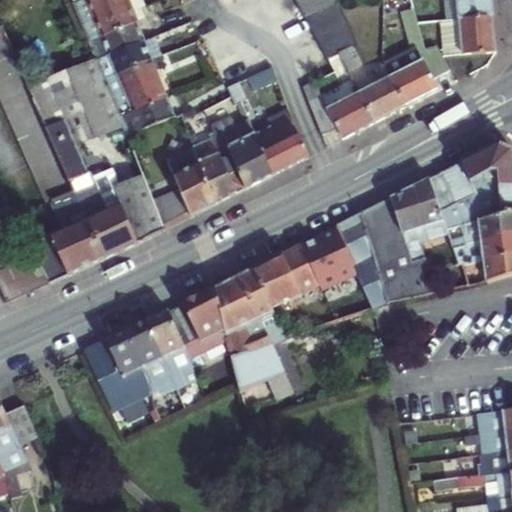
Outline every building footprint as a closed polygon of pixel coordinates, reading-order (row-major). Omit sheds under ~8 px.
[(101,38),(86,0),(73,5),(89,43),(101,38)] [(86,0),(101,38),(135,24),(131,13),(125,0),(86,0)] [(139,0),(125,0),(131,13),(140,10),(143,8),(139,0)] [(353,0),(292,0),(303,19),(337,5),(354,2),(353,0)] [(456,0),(443,0),(445,22),(458,21),(456,0)] [(456,0),(458,21),(491,19),(489,0),(456,0)] [(350,32),(337,5),(303,19),(319,47),(350,32)] [(142,15),(140,10),(131,13),(135,24),(144,20),(142,15)] [(400,15),(410,51),(383,65),(386,71),(405,109),(437,93),(432,82),(449,73),(442,59),(436,48),(424,51),(417,25),(413,12),(400,15)] [(445,22),(439,23),(443,59),(494,54),(491,19),(458,21),(445,22)] [(135,24),(101,38),(109,56),(143,43),(139,33),(135,24)] [(350,32),(319,47),(327,61),(338,56),(352,49),(356,47),(350,32)] [(0,52),(10,48),(5,36),(0,38),(0,52)] [(97,61),(109,56),(101,38),(89,43),(96,61),(97,61)] [(143,43),(150,62),(160,58),(154,43),(152,39),(143,43)] [(143,43),(109,56),(117,75),(150,62),(143,43)] [(0,66),(15,60),(10,48),(0,52),(0,66)] [(361,66),(352,49),(338,56),(347,73),(361,66)] [(105,80),(117,75),(109,56),(97,61),(105,80)] [(347,73),(338,56),(327,61),(334,74),(339,85),(350,80),(347,73)] [(0,81),(21,72),(15,60),(0,66),(0,81)] [(96,61),(47,81),(74,144),(124,126),(120,118),(105,80),(97,61),(96,61)] [(117,75),(133,113),(165,100),(156,75),(150,62),(117,75)] [(271,68),(248,78),(254,91),(277,81),(271,68)] [(405,109),(386,71),(381,73),(385,81),(358,95),(373,125),(405,109)] [(0,95),(26,85),(21,72),(0,81),(0,95)] [(133,113),(117,75),(105,80),(120,118),(133,113)] [(354,87),(350,80),(339,85),(319,96),(326,112),(353,98),(350,90),(354,87)] [(63,168),(68,179),(85,172),(74,144),(47,81),(28,89),(31,96),(36,108),(42,120),(47,132),(52,144),(58,156),(63,168)] [(246,100),(238,82),(227,87),(235,105),(236,105),(240,103),(246,100)] [(358,95),(354,87),(350,90),(353,98),(326,112),(319,96),(314,83),(302,89),(320,137),(336,131),(341,141),(373,125),(358,95)] [(31,96),(28,89),(26,85),(0,95),(0,99),(4,108),(31,96)] [(9,120),(36,108),(31,96),(4,108),(9,120)] [(133,113),(120,118),(124,126),(129,136),(174,119),(169,109),(165,100),(133,113)] [(248,121),(240,103),(236,105),(244,122),(248,121)] [(14,132),(42,120),(36,108),(9,120),(14,132)] [(287,109),(250,127),(252,131),(271,177),(290,167),(307,159),(287,109)] [(226,142),(252,131),(250,127),(248,121),(244,122),(233,127),(230,119),(211,126),(214,132),(220,130),(226,142)] [(20,144),(47,132),(42,120),(14,132),(20,144)] [(187,133),(192,145),(211,138),(207,129),(194,135),(193,131),(187,133)] [(271,177),(252,131),(226,142),(244,191),(258,184),(271,177)] [(25,156),(52,144),(47,132),(20,144),(25,156)] [(218,152),(211,138),(192,145),(194,151),(198,160),(218,152)] [(30,168),(58,156),(52,144),(25,156),(30,168)] [(478,223),(511,214),(511,157),(511,152),(504,148),(498,145),(428,181),(442,219),(446,231),(478,223)] [(171,172),(198,160),(194,151),(167,164),(171,172)] [(218,152),(198,160),(215,206),(226,200),(237,194),(231,181),(218,152)] [(63,168),(58,156),(30,168),(36,180),(63,168)] [(215,206),(198,160),(171,172),(178,191),(190,218),(204,212),(215,206)] [(63,168),(36,180),(41,192),(68,180),(68,179),(63,168)] [(119,183),(111,168),(91,178),(101,199),(116,192),(113,185),(119,183)] [(85,172),(68,179),(68,180),(74,192),(86,220),(121,203),(116,192),(101,199),(91,178),(88,171),(85,172)] [(153,202),(142,174),(119,183),(113,185),(116,192),(121,203),(138,245),(164,232),(153,202)] [(68,180),(41,192),(46,204),(50,203),(74,192),(68,180)] [(393,199),(403,232),(442,219),(428,181),(393,199)] [(164,232),(190,218),(178,191),(153,202),(164,232)] [(62,230),(86,220),(74,192),(50,203),(62,230)] [(403,232),(393,199),(371,210),(362,214),(389,303),(434,296),(422,258),(412,261),(403,232)] [(121,203),(86,220),(103,261),(120,253),(139,245),(138,245),(121,203)] [(389,303),(362,214),(336,228),(336,229),(353,265),(351,266),(353,269),(356,277),(373,312),(390,306),(389,303)] [(511,214),(478,223),(483,262),(485,284),(511,276),(511,214)] [(446,231),(442,219),(403,232),(412,261),(422,258),(418,244),(448,235),(446,231)] [(103,261),(86,220),(62,230),(49,236),(68,277),(87,269),(103,261)] [(469,266),(483,262),(478,223),(446,231),(448,235),(458,261),(467,259),(469,266)] [(314,241),(300,248),(317,285),(353,269),(351,266),(353,265),(336,229),(319,237),(320,238),(314,241)] [(68,277),(49,236),(25,247),(30,259),(36,256),(50,285),(68,277)] [(17,264),(8,245),(0,249),(0,272),(8,269),(17,264)] [(283,255),(300,293),(317,285),(300,248),(300,247),(283,255)] [(301,297),(300,293),(283,255),(275,259),(253,270),(271,309),(301,297)] [(50,285),(36,256),(30,259),(22,262),(36,291),(50,285)] [(22,262),(17,264),(8,269),(22,298),(36,291),(22,262)] [(485,284),(483,262),(469,266),(463,268),(469,288),(485,284)] [(22,298),(8,269),(0,272),(0,290),(7,305),(22,298)] [(223,330),(224,335),(272,313),(271,309),(253,270),(232,281),(214,290),(223,330)] [(189,303),(182,306),(198,338),(200,341),(223,330),(214,290),(189,303)] [(168,314),(182,345),(198,338),(182,306),(168,314)] [(226,342),(231,360),(272,346),(285,341),(272,313),(224,335),(226,342)] [(147,323),(162,358),(183,348),(182,345),(168,314),(157,319),(147,323)] [(126,333),(142,367),(162,358),(147,323),(136,328),(126,333)] [(200,341),(198,338),(182,345),(183,348),(188,359),(226,342),(224,335),(223,330),(200,341)] [(105,342),(83,353),(111,412),(151,393),(149,384),(142,367),(126,333),(105,342)] [(268,382),(284,375),(272,346),(231,360),(238,387),(240,395),(268,382)] [(188,359),(183,348),(162,358),(176,391),(197,381),(188,359)] [(176,391),(162,358),(142,367),(149,384),(151,393),(153,401),(176,391)] [(284,375),(268,382),(275,400),(277,403),(293,395),(284,375)] [(0,430),(10,426),(5,415),(0,403),(0,430)] [(19,448),(38,439),(24,407),(5,415),(10,426),(19,448)] [(154,422),(160,419),(156,409),(149,412),(152,419),(154,422)] [(511,411),(502,413),(504,434),(511,432),(511,411)] [(479,437),(504,434),(502,413),(477,416),(478,429),(479,437)] [(137,431),(154,422),(152,419),(135,427),(137,431)] [(0,466),(4,475),(9,472),(27,464),(19,448),(10,426),(0,430),(0,466)] [(504,434),(479,437),(480,445),(482,457),(507,454),(504,434)] [(480,445),(479,437),(464,439),(465,447),(480,445)] [(509,474),(507,454),(482,457),(480,457),(481,467),(478,467),(478,469),(463,471),(464,479),(485,477),(509,474)] [(27,464),(9,472),(11,478),(16,477),(30,473),(27,464)] [(9,472),(4,475),(9,493),(11,500),(22,497),(16,477),(11,478),(9,472)] [(511,494),(509,474),(485,477),(486,487),(487,497),(511,494)] [(0,495),(9,493),(4,475),(0,476),(0,495)] [(435,493),(486,487),(485,477),(464,479),(458,480),(434,483),(435,493)] [(488,507),(488,511),(511,511),(511,499),(511,494),(487,497),(488,507)]
